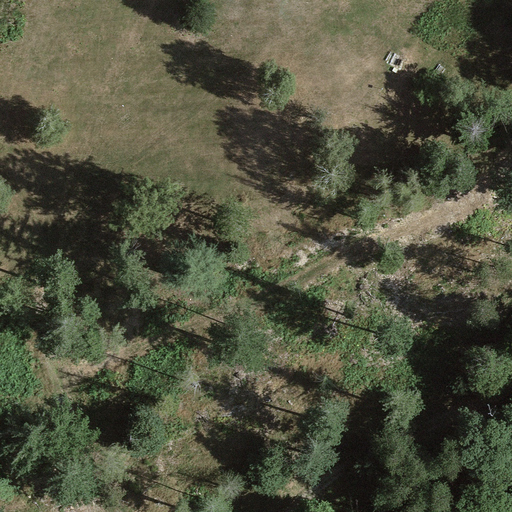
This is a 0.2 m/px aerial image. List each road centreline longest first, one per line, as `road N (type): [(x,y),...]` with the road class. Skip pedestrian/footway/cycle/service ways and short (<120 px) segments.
road 1 (track): [(42,274),(143,0)]
road 2 (track): [(53,385),(42,274),(0,238)]
